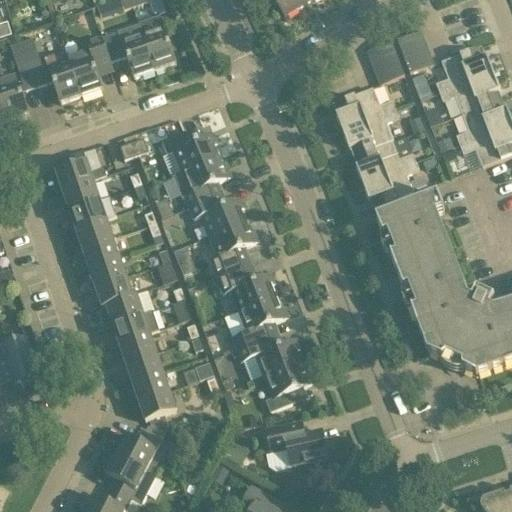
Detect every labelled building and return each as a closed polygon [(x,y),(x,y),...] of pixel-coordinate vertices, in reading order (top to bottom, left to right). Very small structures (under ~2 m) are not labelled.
[(126,0),(121,2),(125,13),(149,5),(146,0),(126,0)] [(271,0),(284,20),(305,6),(301,0),(271,0)] [(118,35),(121,44),(134,82),(155,75),(142,37),(138,28),(118,35)] [(142,37),(155,75),(176,68),(163,30),(142,37)] [(420,35),(396,44),(401,55),(424,46),(420,35)] [(121,61),(113,37),(102,41),(110,65),(121,61)] [(91,45),(99,68),(110,65),(102,41),(91,45)] [(391,46),(367,55),(372,67),(395,57),(391,46)] [(405,66),(429,57),(424,46),(401,55),(405,66)] [(439,97),(490,78),(492,77),(486,60),(482,61),(478,51),(441,66),(448,83),(436,88),(439,97)] [(68,62),(81,100),(102,93),(89,55),(68,62)] [(376,78),(400,69),(395,57),(372,67),(376,78)] [(410,78),(433,69),(429,57),(405,66),(410,78)] [(81,100),(68,62),(47,69),(60,107),(81,100)] [(48,86),(40,63),(28,66),(36,90),(48,86)] [(17,70),(25,94),(36,90),(28,66),(17,70)] [(380,89),(404,80),(400,69),(376,78),(380,89)] [(462,118),(471,115),(498,104),(495,95),(499,93),(492,77),(490,78),(439,97),(443,106),(455,101),(462,118)] [(0,85),(0,104),(7,125),(28,118),(15,80),(0,85)] [(336,106),(339,116),(335,118),(342,135),(395,114),(391,105),(379,110),(372,92),(336,106)] [(460,149),(511,129),(511,127),(506,112),(502,114),(498,104),(471,115),(462,118),(468,135),(456,140),(460,149)] [(439,110),(427,114),(432,127),(443,123),(439,110)] [(356,159),(392,145),(386,128),(398,123),(395,114),(342,135),(348,152),(352,150),(356,159)] [(420,121),(409,126),(414,137),(424,133),(420,121)] [(482,171),(511,159),(511,129),(460,149),(463,158),(475,154),(482,171)] [(184,138),(161,147),(166,158),(173,155),(182,176),(222,160),(213,138),(188,149),(184,138)] [(440,157),(454,152),(450,142),(436,147),(440,157)] [(120,151),(124,165),(148,156),(144,143),(120,151)] [(362,187),(388,177),(415,166),(411,157),(399,162),(392,145),(356,159),(359,168),(355,170),(362,187)] [(453,153),(441,158),(445,167),(457,163),(453,153)] [(70,170),(55,175),(62,195),(91,185),(106,180),(103,172),(90,176),(83,155),(67,161),(70,170)] [(191,198),(184,201),(189,212),(211,202),(206,191),(231,181),(222,160),(182,176),(191,198)] [(425,175),(437,170),(433,161),(422,165),(425,175)] [(372,202),(376,212),(413,198),(406,180),(418,176),(415,166),(388,177),(362,187),(368,204),(372,202)] [(138,178),(130,181),(134,192),(142,189),(138,178)] [(91,185),(62,195),(69,214),(98,204),(97,204),(91,185)] [(139,203),(146,200),(142,189),(134,192),(139,203)] [(469,301),(438,219),(445,216),(438,199),(376,223),(428,358),(476,381),(511,369),(511,306),(494,313),(490,311),(498,296),(480,288),(473,302),(469,301)] [(69,214),(75,234),(104,224),(104,225),(115,221),(108,200),(97,204),(98,204),(69,214)] [(193,222),(200,220),(209,241),(249,224),(240,203),(215,213),(211,202),(189,212),(193,222)] [(152,216),(144,219),(149,230),(156,227),(152,216)] [(82,253),(111,243),(104,225),(104,224),(75,234),(82,253)] [(218,262),(211,265),(216,276),(238,267),(233,256),(258,246),(249,224),(209,241),(218,262)] [(153,241),(160,238),(156,227),(149,230),(153,241)] [(88,272),(117,262),(111,243),(82,253),(88,272)] [(176,253),(184,276),(196,272),(188,249),(176,253)] [(166,254),(159,257),(163,268),(171,266),(166,254)] [(95,292),(124,282),(117,262),(88,272),(95,292)] [(167,279),(175,277),(171,266),(163,268),(167,279)] [(0,292),(14,289),(8,273),(0,275),(0,292)] [(271,278),(246,288),(241,276),(219,285),(223,297),(230,294),(239,315),(279,300),(271,278)] [(102,311),(106,310),(130,301),(124,282),(95,292),(102,311)] [(181,292),(173,295),(177,306),(185,304),(181,292)] [(134,300),(130,301),(106,310),(112,329),(141,319),(134,300)] [(262,331),(287,321),(279,300),(239,315),(247,337),(232,343),(236,354),(267,342),(262,331)] [(182,318),(189,315),(185,304),(177,306),(182,318)] [(119,348),(147,338),(141,319),(112,329),(119,348)] [(187,332),(191,343),(199,340),(194,329),(187,332)] [(125,367),(154,358),(147,338),(119,348),(125,367)] [(26,340),(1,349),(0,345),(0,364),(6,363),(14,387),(39,378),(26,340)] [(195,356),(203,353),(199,342),(191,345),(195,356)] [(248,362),(255,359),(264,381),(304,365),(296,343),(271,353),(267,342),(236,354),(240,365),(248,362)] [(132,387),(161,377),(154,358),(125,367),(132,387)] [(269,416),(292,407),(287,396),(312,387),(304,365),(264,381),(272,402),(265,404),(269,416)] [(209,367),(195,372),(199,385),(213,380),(209,367)] [(138,406),(167,396),(161,377),(132,387),(138,406)] [(219,393),(215,382),(207,385),(211,396),(219,393)] [(235,392),(231,382),(222,385),(226,395),(235,392)] [(145,426),(174,416),(167,396),(138,406),(145,426)] [(261,420),(249,423),(251,429),(262,427),(261,420)] [(271,456),(287,452),(291,469),(309,465),(316,470),(320,463),(327,461),(326,453),(329,446),(323,442),(321,434),(296,440),(294,428),(266,434),(271,456)] [(135,444),(127,440),(117,459),(146,474),(156,455),(168,431),(147,430),(145,435),(140,433),(135,444)] [(238,474),(249,453),(232,444),(221,465),(238,474)] [(130,503),(136,493),(146,474),(117,459),(107,478),(113,481),(107,492),(130,503)] [(210,483),(222,489),(229,475),(217,469),(210,483)] [(102,503),(96,500),(89,511),(139,511),(141,509),(130,503),(107,492),(102,503)] [(511,511),(511,493),(485,502),(484,502),(483,503),(482,504),(481,505),(481,506),(481,508),(480,509),(481,510),(481,511),(511,511)]
